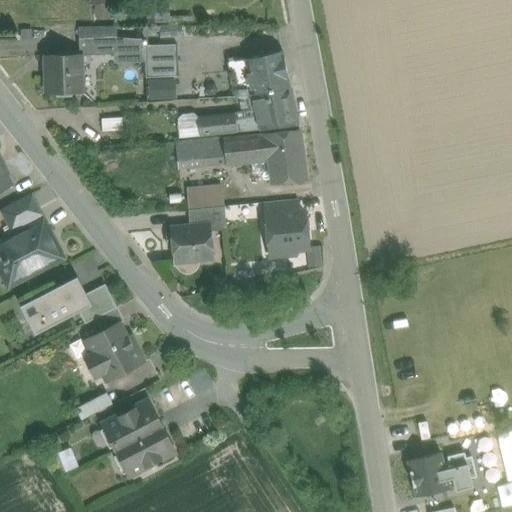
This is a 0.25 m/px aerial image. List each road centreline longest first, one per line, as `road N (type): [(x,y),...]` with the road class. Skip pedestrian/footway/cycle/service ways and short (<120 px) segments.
road 1 (residential): [(365,318),(267,349),(217,348),(177,325),(0,94)]
road 2 (residential): [(299,0),(365,318)]
road 3 (residential): [(365,318),(387,511)]
